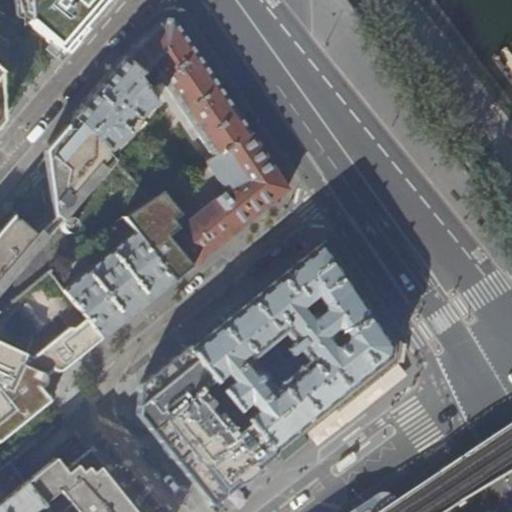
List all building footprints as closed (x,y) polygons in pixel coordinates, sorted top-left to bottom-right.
[(33,0),(42,20),(25,17),(24,24),(60,56),(107,0),(33,0)] [(160,81),(212,158),(249,134),(236,115),(184,38),(171,19),(163,19),(137,43),(123,59),(141,75),(138,78),(147,90),(160,81)] [(156,105),(147,90),(138,78),(141,75),(123,59),(105,80),(73,118),(90,132),(108,153),(130,135),(128,133),(146,111),(156,105)] [(51,142),(43,151),(55,215),(98,164),(105,170),(115,160),(108,153),(90,132),(73,118),(72,117),(51,142)] [(270,204),(287,190),(266,160),(249,134),(212,158),(206,163),(225,191),(176,230),(153,198),(150,200),(122,218),(133,232),(173,282),(190,268),(226,239),(270,204)] [(0,278),(37,236),(13,215),(8,221),(0,230),(0,278)] [(135,312),(173,282),(133,232),(62,291),(84,319),(101,340),(102,338),(135,312)] [(322,241),(320,239),(298,256),(226,315),(186,347),(214,382),(224,375),(231,384),(221,391),(238,412),(248,404),(251,408),(241,416),(273,455),(290,440),(304,429),(365,380),(372,374),(390,359),(392,345),(384,334),(378,324),(364,304),(340,269),(322,241)] [(48,273),(58,286),(65,281),(60,274),(63,272),(59,265),(48,273)] [(84,353),(101,340),(83,318),(74,326),(66,327),(31,357),(0,342),(0,415),(11,406),(5,398),(17,368),(30,374),(28,377),(28,380),(28,383),(30,386),(34,388),(41,387),(43,386),(45,380),(44,376),(42,373),(49,368),(54,371),(59,372),(61,371),(84,353)] [(140,384),(137,415),(210,506),(220,497),(258,467),(273,455),(241,416),(238,412),(221,391),(214,382),(186,347),(158,369),(140,384)] [(11,432),(26,450),(52,428),(37,410),(11,432)] [(24,483),(47,511),(136,511),(76,437),(49,459),(50,461),(24,483)] [(0,470),(0,511),(47,511),(24,483),(0,502),(0,484),(16,472),(9,463),(0,470)] [(420,464),(409,471),(413,477),(424,469),(420,464)] [(416,487),(432,511),(453,511),(462,507),(463,507),(470,502),(465,495),(465,496),(464,494),(467,492),(461,482),(454,472),(451,475),(450,473),(448,469),(445,465),(438,471),(416,487)]
